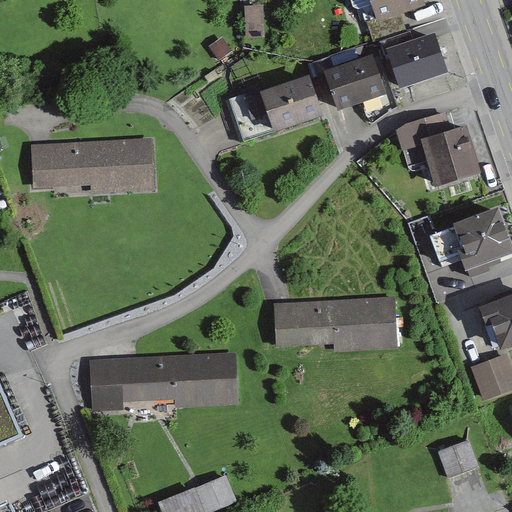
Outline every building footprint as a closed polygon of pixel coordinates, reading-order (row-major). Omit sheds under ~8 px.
[(417,0),(347,0),(362,46),(405,32),(400,15),(420,9),(417,0)] [(258,9),(242,9),(243,40),(259,40),(258,9)] [(433,34),(370,55),(382,91),(445,71),(433,34)] [(233,52),(223,38),(209,47),(219,62),(233,52)] [(357,61),(309,78),(321,114),(370,98),(357,61)] [(293,80),(227,100),(241,144),(307,123),(293,80)] [(437,116),(387,133),(395,157),(409,152),(425,196),(480,177),(462,128),(443,134),(437,116)] [(153,140),(31,146),(33,194),(156,188),(153,140)] [(483,214),(434,232),(448,271),(458,268),(461,277),(501,263),(483,214)] [(511,297),(469,311),(483,351),(511,341),(511,297)] [(391,300),(268,304),(269,349),(392,345),(391,300)] [(231,353),(89,361),(92,415),(234,407),(231,353)] [(511,370),(505,353),(465,368),(479,404),(511,391),(511,370)] [(0,451),(29,439),(0,375),(0,451)] [(466,440),(433,453),(443,481),(476,469),(466,440)] [(223,475),(156,505),(159,511),(223,511),(237,506),(223,475)]
